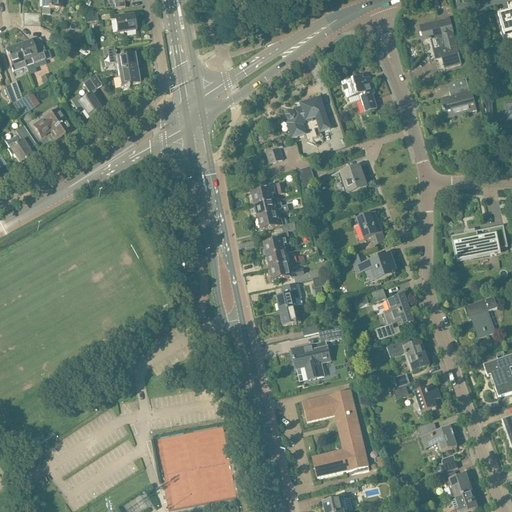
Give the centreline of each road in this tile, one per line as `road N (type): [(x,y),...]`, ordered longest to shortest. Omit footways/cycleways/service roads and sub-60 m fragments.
road 1 (residential): [(501,511),(427,294),(428,181)]
road 2 (secondary): [(259,412),(202,121)]
road 3 (secondary): [(187,131),(217,298),(259,412)]
road 4 (residential): [(155,27),(163,89),(153,102),(0,206)]
road 5 (residential): [(412,129),(270,177)]
road 6 (tertiary): [(202,121),(306,40)]
road 7 (residential): [(412,129),(371,5)]
road 8 (tertiary): [(0,227),(112,162)]
road 9 (tertiary): [(306,40),(276,50),(202,100)]
